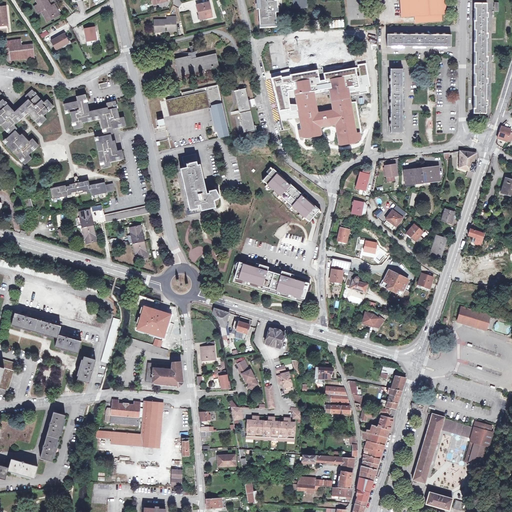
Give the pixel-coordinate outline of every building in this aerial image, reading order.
[(49,4),(46,0),(36,0),(38,3),(39,2),(40,4),(34,7),(38,13),(40,12),(44,18),(50,15),(52,18),(59,14),(53,5),(49,8),(48,5),(49,4)] [(274,0),(259,0),(260,10),(259,10),(260,26),(276,25),(275,13),(279,13),(279,8),(278,8),(277,1),(275,2),(274,0)] [(443,0),(399,0),(401,17),(415,16),(416,22),(440,20),(440,14),(444,14),(443,0)] [(213,17),(209,2),(198,5),(200,14),(202,14),(203,19),(213,17)] [(474,4),(474,114),(476,113),(476,116),(477,116),(478,116),(479,116),(480,116),(480,117),(481,117),(482,116),(483,116),(484,116),(484,113),(486,114),(486,105),(488,105),(488,101),(487,100),(486,84),(488,84),(488,79),(486,79),(486,74),(485,74),(485,66),(486,66),(486,62),(488,62),(488,57),(486,57),(486,39),(488,39),(488,34),(486,34),(486,30),(486,22),(486,18),(488,18),(488,13),(486,13),(486,4),(476,4),(474,4)] [(0,25),(8,24),(6,6),(0,7),(0,25)] [(168,32),(176,32),(176,22),(176,18),(167,18),(167,22),(165,22),(165,20),(155,21),(155,32),(165,32),(165,28),(168,28),(168,32)] [(345,28),(344,19),(330,20),(330,29),(345,28)] [(93,28),(83,29),(86,45),(98,43),(97,39),(95,39),(93,28)] [(46,30),(40,34),(42,38),(49,34),(46,30)] [(451,47),(451,35),(445,35),(445,33),(442,33),(442,35),(439,35),(439,33),(436,33),(436,35),(423,35),(423,33),(420,33),(421,35),(417,35),(417,33),(414,33),(414,35),(402,35),(402,33),(399,33),(399,35),(396,35),(396,33),(393,33),(393,35),(388,35),(388,47),(451,47)] [(63,34),(50,42),(55,50),(68,42),(63,34)] [(324,59),(325,66),(327,68),(335,67),(337,66),(344,65),(344,63),(343,58),(342,56),(343,54),(342,49),(340,48),(342,46),(341,41),(339,39),(322,42),(321,44),(322,46),(307,49),(306,43),(304,41),(296,42),(288,43),(287,46),(287,51),(289,52),(288,54),(289,60),(290,60),(289,62),(290,68),(292,70),(298,69),(300,68),(309,67),(310,65),(309,61),(305,62),(305,60),(306,58),(308,57),(309,59),(310,59),(311,60),(320,59),(321,58),(322,57),(323,57),(323,55),(325,55),(327,56),(328,58),(324,59)] [(20,40),(3,42),(4,52),(10,51),(10,55),(11,59),(34,57),(32,46),(21,47),(20,40)] [(179,75),(219,67),(216,53),(195,58),(194,55),(176,59),(179,75)] [(403,133),(403,69),(391,69),(391,76),(390,76),(390,78),(391,78),(391,81),(390,81),(390,84),(391,84),(391,96),(390,96),(390,99),(391,99),(391,102),(390,102),(390,104),(391,104),(391,116),(390,116),(390,119),(391,119),(391,123),(390,123),(390,126),(391,126),(391,133),(403,133)] [(184,96),(167,100),(171,115),(211,107),(214,119),(216,119),(216,120),(217,125),(215,126),(216,132),(218,131),(219,137),(230,135),(219,85),(183,92),(184,96)] [(255,131),(247,88),(235,90),(244,133),(255,131)] [(0,125),(10,135),(3,142),(25,165),(32,158),(29,155),(39,145),(31,138),(28,141),(21,134),(19,136),(14,131),(16,129),(13,125),(27,113),(39,125),(46,119),(43,116),(53,106),(46,99),(43,103),(31,90),(24,96),(27,99),(13,113),(1,100),(0,101),(0,125)] [(78,100),(63,104),(65,114),(69,113),(73,128),(83,126),(82,122),(100,119),(104,135),(95,136),(102,168),(111,166),(110,161),(124,158),(122,147),(117,148),(115,139),(112,139),(111,133),(114,132),(113,128),(126,125),(124,115),(120,116),(116,99),(107,101),(108,106),(96,109),(91,110),(89,99),(87,92),(77,94),(78,100)] [(351,100),(350,99),(344,100),(341,100),(333,102),(332,104),(333,111),(331,111),(328,111),(318,113),(316,102),(315,100),(316,98),(314,93),(313,92),(307,93),(305,93),(296,95),(295,97),(296,102),(298,103),(297,106),(298,111),(299,112),(298,114),(299,120),(301,121),(300,123),(301,128),(303,130),(303,132),(304,138),(307,139),(312,138),(314,136),(315,137),(320,136),(322,135),(321,128),(336,126),(339,145),(342,146),(348,145),(349,143),(350,145),(355,144),(357,142),(356,136),(356,134),(357,131),(356,126),(355,124),(355,123),(354,118),(353,116),(354,114),(353,109),(351,107),(352,105),(351,100)] [(502,127),(498,139),(507,142),(511,143),(511,140),(511,133),(510,133),(511,130),(502,127)] [(476,154),(460,152),(459,168),(474,173),(476,166),(473,165),(474,162),(473,162),(476,154)] [(197,153),(183,157),(186,168),(181,169),(190,210),(201,208),(201,211),(215,207),(213,200),(219,197),(215,189),(210,191),(210,193),(208,194),(201,165),(198,166),(197,162),(199,162),(197,153)] [(276,166),(263,180),(310,222),(320,210),(307,198),(309,196),(305,192),(303,194),(290,184),(293,182),(288,178),(286,180),(279,174),(281,171),(276,166)] [(396,175),(395,166),(386,167),(387,176),(386,176),(387,181),(395,180),(394,175),(396,175)] [(426,168),(421,169),(423,185),(431,184),(430,181),(439,180),(438,168),(426,169),(426,168)] [(368,174),(368,170),(364,169),(363,173),(360,173),(356,189),(365,191),(369,175),(368,174)] [(416,186),(423,185),(421,169),(417,169),(417,170),(405,172),(406,184),(416,183),(416,186)] [(104,193),(108,192),(106,184),(106,181),(101,182),(94,184),(90,185),(89,181),(89,180),(85,181),(81,182),(79,182),(74,183),(62,186),(55,187),(51,188),(53,201),(57,200),(57,199),(64,197),(64,198),(73,196),(72,194),(72,192),(83,190),(83,192),(87,191),(87,193),(91,192),(92,196),(97,195),(97,196),(105,194),(104,193)] [(511,181),(505,180),(502,193),(511,196),(511,181)] [(106,184),(108,192),(115,190),(114,183),(106,184)] [(33,206),(31,198),(24,199),(26,208),(33,206)] [(364,204),(354,201),(351,214),(360,216),(364,204)] [(105,214),(106,222),(149,213),(148,205),(125,210),(126,214),(122,215),(121,210),(105,214)] [(403,218),(402,217),(406,213),(398,206),(394,210),(393,210),(386,218),(397,226),(403,218)] [(93,225),(90,209),(80,211),(81,216),(80,216),(83,227),(85,238),(87,243),(97,240),(93,225)] [(379,209),(374,214),(377,218),(383,213),(379,209)] [(455,213),(445,209),(441,220),(451,224),(455,213)] [(481,234),(483,229),(472,222),(468,236),(476,239),(474,244),(480,246),(483,236),(485,236),(485,235),(481,234)] [(133,243),(144,241),(140,225),(130,227),(131,232),(133,243)] [(416,241),(423,232),(414,225),(406,234),(411,239),(412,237),(416,241)] [(346,243),(350,227),(342,226),(342,228),(341,228),(338,241),(346,243)] [(443,251),(447,240),(437,236),(431,255),(438,257),(441,250),(443,251)] [(367,241),(358,239),(356,250),(362,251),(362,249),(365,249),(364,252),(364,253),(375,256),(377,246),(366,243),(367,241)] [(144,241),(133,243),(136,254),(136,253),(138,259),(148,256),(144,241)] [(463,254),(458,271),(468,275),(474,258),(463,254)] [(103,288),(0,259),(0,266),(37,277),(101,295),(103,288)] [(333,266),(349,269),(349,268),(351,262),(334,259),(333,266)] [(241,263),(236,278),(304,299),(309,283),(290,278),(291,274),(281,271),(280,275),(267,271),(268,267),(259,265),(258,268),(241,263)] [(424,267),(422,265),(419,271),(427,273),(428,270),(424,267)] [(343,271),(332,269),(330,280),(335,281),(341,282),(343,271)] [(408,280),(389,270),(385,278),(382,284),(387,286),(386,289),(396,294),(397,291),(402,294),(408,280)] [(357,282),(358,280),(358,279),(358,278),(357,278),(356,278),(355,278),(352,278),(353,272),(349,271),(347,279),(351,280),(353,281),(350,288),(361,292),(362,290),(366,291),(368,286),(357,282)] [(433,279),(421,275),(418,284),(430,288),(433,279)] [(172,314),(144,305),(135,329),(164,338),(172,314)] [(484,314),(461,307),(457,322),(486,331),(490,316),(493,316),(494,313),(485,311),(484,314)] [(218,321),(219,324),(225,326),(229,313),(214,309),(213,312),(212,314),(216,318),(218,321)] [(61,326),(15,313),(12,324),(57,338),(55,346),(78,353),(81,341),(59,334),(61,326)] [(373,315),(366,313),(363,323),(368,324),(368,325),(378,329),(384,321),(379,318),(378,319),(373,315)] [(258,322),(241,317),(239,322),(235,321),(233,329),(248,334),(250,327),(251,328),(251,327),(256,329),(258,322)] [(113,318),(112,321),(101,361),(108,363),(120,320),(113,318)] [(285,333),(286,331),(270,326),(267,338),(265,343),(280,348),(285,333)] [(155,338),(153,345),(161,348),(163,341),(155,338)] [(208,347),(201,348),(202,361),(207,361),(207,359),(215,358),(214,346),(208,347)] [(96,360),(84,356),(77,379),(89,383),(96,360)] [(0,384),(9,387),(16,363),(0,358),(0,384)] [(164,364),(147,362),(147,370),(146,375),(146,381),(154,382),(165,383),(165,385),(176,386),(176,384),(179,380),(182,380),(180,361),(172,362),(172,370),(168,370),(169,364),(164,364)] [(386,364),(381,377),(384,378),(386,373),(389,365),(386,364)] [(239,370),(242,374),(249,371),(247,366),(239,370)] [(332,369),(330,368),(320,367),(319,376),(315,376),(315,379),(330,380),(330,373),(332,374),(332,369)] [(226,370),(220,371),(223,389),(229,389),(226,370)] [(252,376),(249,371),(242,374),(240,375),(243,380),(244,380),(248,388),(249,388),(250,390),(251,394),(256,394),(256,390),(259,389),(252,376)] [(395,377),(392,389),(402,391),(404,383),(406,378),(404,374),(397,371),(395,377)] [(288,373),(276,376),(278,384),(282,383),(285,393),(286,393),(286,390),(292,388),(288,373)] [(274,408),(271,387),(264,388),(267,409),(274,408)] [(400,396),(402,391),(392,389),(391,388),(389,388),(387,393),(390,394),(400,396)] [(326,402),(349,403),(347,395),(336,395),(331,395),(327,394),(326,402)] [(353,399),(355,403),(360,404),(361,396),(357,395),(352,394),(353,399)] [(390,394),(388,401),(398,403),(399,399),(400,396),(390,394)] [(138,425),(141,402),(135,402),(134,404),(119,403),(119,400),(113,400),(112,401),(112,410),(108,409),(108,411),(106,411),(105,422),(111,422),(111,423),(138,425)] [(163,407),(163,403),(162,403),(144,401),(143,402),(141,434),(140,446),(159,448),(160,436),(163,407)] [(381,408),(395,411),(397,407),(397,405),(398,403),(388,401),(387,405),(382,404),(381,408)] [(365,405),(360,404),(355,403),(356,410),(362,411),(364,411),(365,405)] [(417,410),(423,411),(424,407),(412,403),(411,406),(417,408),(417,410)] [(325,405),(325,412),(350,414),(352,414),(352,413),(351,413),(351,409),(350,409),(350,407),(325,405)] [(240,409),(231,408),(232,410),(234,421),(243,419),(240,409)] [(300,411),(297,408),(291,408),(290,411),(293,412),(293,418),(300,419),(300,411)] [(381,408),(380,414),(393,417),(394,414),(395,411),(381,408)] [(200,412),(200,420),(206,420),(206,415),(208,415),(208,411),(200,412)] [(367,417),(374,418),(376,413),(364,411),(362,411),(361,420),(366,421),(367,417)] [(51,461),(65,415),(53,412),(39,458),(51,461)] [(412,480),(424,484),(441,429),(444,418),(432,414),(432,415),(412,480)] [(382,415),(378,426),(389,429),(391,425),(393,418),(382,415)] [(441,429),(471,438),(474,428),(444,418),(441,429)] [(294,439),(295,423),(290,422),(284,422),(274,422),(268,421),(258,421),(252,421),(247,420),(246,436),(253,437),(253,439),(256,439),(256,437),(269,437),(269,440),(272,440),(272,437),(285,438),(284,441),(287,441),(287,438),(294,439)] [(493,433),(491,433),(492,429),(477,424),(476,428),(475,428),(472,439),(465,462),(480,467),(486,447),(489,448),(493,433)] [(370,433),(387,437),(388,433),(389,429),(378,426),(373,425),(371,431),(367,430),(366,432),(370,433)] [(97,437),(112,438),(112,431),(98,430),(97,437)] [(141,434),(112,431),(112,438),(111,444),(140,446),(141,434)] [(362,440),(368,441),(370,433),(366,432),(361,431),(362,440)] [(370,433),(368,441),(384,445),(386,441),(387,437),(370,433)] [(384,445),(368,441),(366,448),(382,452),(383,448),(384,445)] [(381,455),(382,452),(366,448),(365,448),(364,451),(372,452),(370,456),(380,459),(381,455)] [(370,456),(364,454),(362,461),(364,461),(378,464),(379,461),(380,459),(370,456)] [(234,455),(218,456),(218,461),(221,461),(221,465),(235,464),(234,455)] [(315,462),(326,462),(326,465),(331,465),(331,463),(335,463),(339,464),(339,462),(342,462),(342,467),(347,468),(348,469),(352,470),(354,459),(302,455),(301,463),(315,464),(315,462)] [(0,478),(4,479),(7,471),(33,479),(37,466),(11,459),(8,467),(0,465),(0,478)] [(364,461),(362,466),(376,470),(377,467),(378,464),(364,461)] [(361,466),(359,477),(373,481),(374,478),(375,472),(376,470),(362,466),(361,466)] [(182,471),(173,470),(171,487),(181,487),(182,471)] [(347,473),(341,472),(341,474),(339,488),(350,488),(352,475),(348,474),(347,473)] [(359,477),(356,495),(358,495),(357,496),(356,500),(366,502),(367,498),(370,490),(373,481),(359,477)] [(297,485),(307,485),(314,486),(315,486),(315,479),(299,478),(297,485)] [(350,488),(339,488),(337,487),(333,487),(332,495),(339,496),(347,497),(346,499),(350,500),(352,488),(350,488)] [(452,500),(429,493),(426,504),(449,511),(452,500)] [(212,499),(212,498),(206,499),(206,509),(221,508),(220,498),(212,499)] [(464,503),(456,501),(453,509),(461,511),(464,503)]
